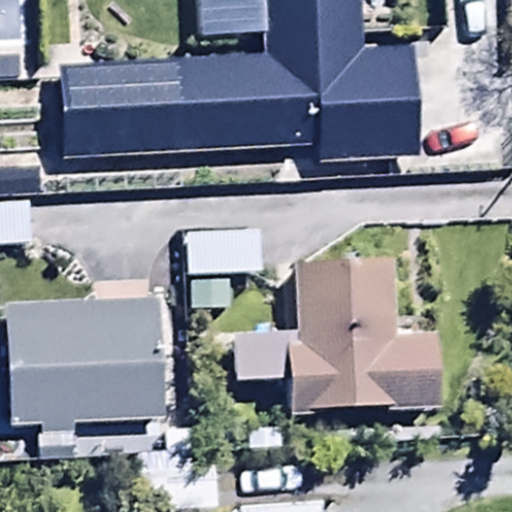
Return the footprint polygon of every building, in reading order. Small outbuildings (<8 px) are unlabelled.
[(50,65),(54,161),(298,150),(299,167),(397,163),(398,181),(511,175),(511,78),(510,44),(494,45),(492,0),(436,0),(438,41),(353,44),(350,0),(246,0),(249,55),(50,65)] [(0,200),(0,246),(23,245),(20,200),(0,200)] [(250,234),(176,236),(178,316),(222,315),(221,277),(252,276),(250,234)] [(276,383),(277,416),(426,410),(422,330),(385,331),(381,253),(281,257),(284,332),(219,335),(222,385),(276,383)] [(150,302),(0,305),(0,428),(29,427),(30,459),(65,458),(65,426),(153,424),(150,302)] [(133,469),(134,511),(190,511),(207,511),(206,467),(133,469)]
